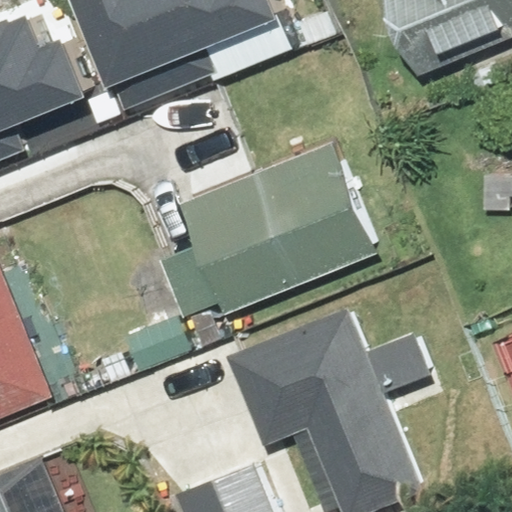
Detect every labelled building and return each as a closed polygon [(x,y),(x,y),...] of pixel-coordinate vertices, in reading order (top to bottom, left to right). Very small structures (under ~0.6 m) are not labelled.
[(65,0),(62,2),(102,97),(271,25),(260,0),(65,0)] [(511,0),(373,0),(410,83),(511,37),(511,0)] [(0,26),(0,133),(80,98),(55,42),(31,53),(16,19),(0,26)] [(350,158),(342,137),(203,194),(223,245),(180,263),(199,311),(245,292),(251,305),(405,242),(368,151),(350,158)] [(0,417),(73,388),(6,224),(0,226),(0,417)] [(387,342),(365,285),(246,333),(286,436),(329,419),(364,508),(442,478),(404,384),(451,365),(435,323),(387,342)] [(83,511),(57,448),(0,471),(0,511),(83,511)] [(291,511),(269,457),(191,489),(199,511),(291,511)]
